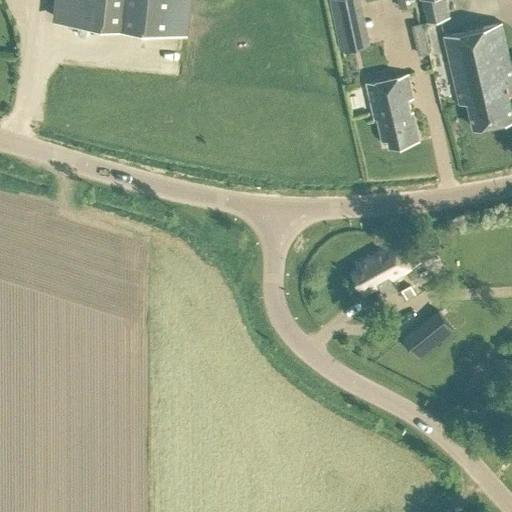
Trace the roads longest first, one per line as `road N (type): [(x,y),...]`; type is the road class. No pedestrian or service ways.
road 1 (tertiary): [(511,507),(413,411),(332,369),(291,336),(272,298),(278,211)]
road 2 (tertiary): [(278,211),(188,194),(0,138)]
road 3 (tertiary): [(278,211),(417,203),(511,184)]
